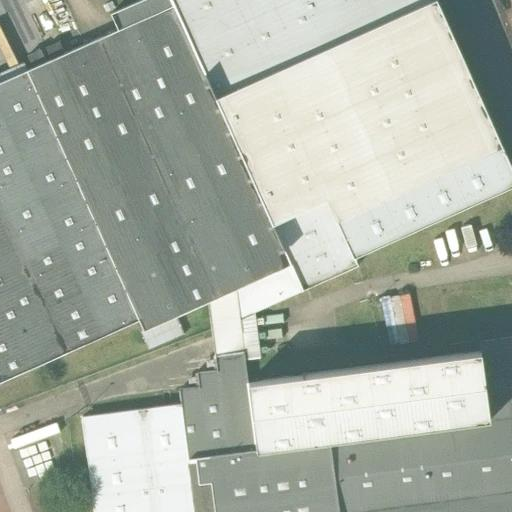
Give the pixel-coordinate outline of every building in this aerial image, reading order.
[(118,30),(0,82),(0,382),(139,320),(144,331),(208,302),(236,290),(291,265),(273,224),(328,199),(337,220),(502,146),(436,0),(140,0),(111,13),(118,30)] [(328,199),(273,224),(291,265),(303,290),(358,265),(354,256),(511,185),(511,168),(502,146),(337,220),(328,199)] [(291,265),(236,290),(244,352),(243,352),(245,360),(258,359),(252,313),(303,290),(291,265)] [(338,511),(329,441),(257,450),(248,383),(247,383),(245,360),(243,352),(244,352),(236,290),(208,302),(214,355),(215,355),(217,371),(197,374),(199,388),(179,390),(181,404),(188,461),(196,460),(198,483),(211,482),(214,511),(338,511)] [(480,352),(248,383),(257,450),(329,441),(338,511),(511,511),(511,337),(479,342),(480,352)] [(181,404),(82,417),(94,511),(214,511),(211,482),(198,483),(196,460),(188,461),(181,404)]
